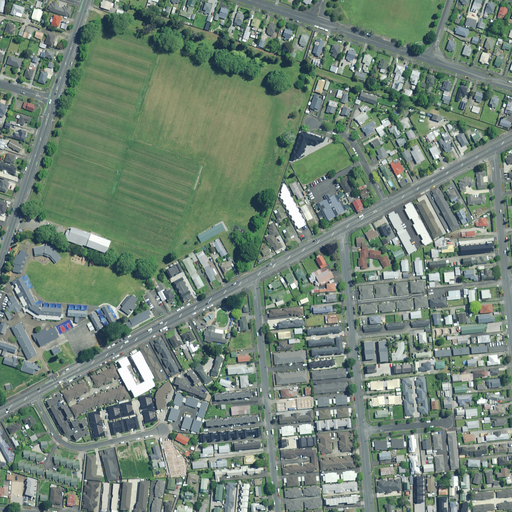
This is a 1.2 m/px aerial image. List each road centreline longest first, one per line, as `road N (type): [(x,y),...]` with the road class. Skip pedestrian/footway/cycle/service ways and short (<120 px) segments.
road 1 (primary): [(251,277),(33,394)]
road 2 (residential): [(251,277),(277,511)]
road 3 (residential): [(361,431),(339,230)]
road 4 (secondary): [(53,100),(0,258)]
road 5 (residential): [(33,394),(68,445),(162,430)]
road 6 (residential): [(490,149),(507,282)]
